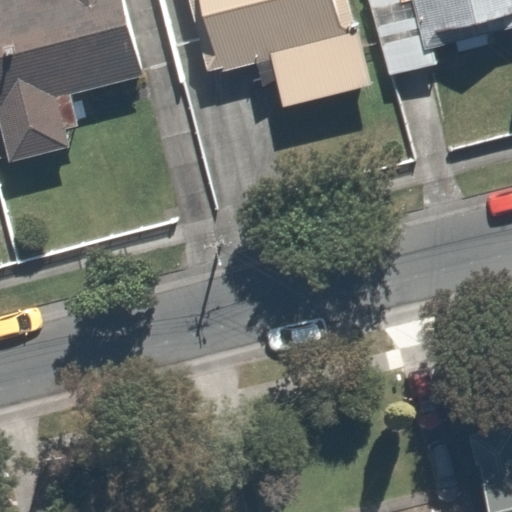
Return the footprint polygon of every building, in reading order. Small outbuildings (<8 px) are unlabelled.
[(136,0),(0,0),(0,122),(6,152),(80,137),(71,94),(153,77),(136,0)] [(380,80),(359,0),(187,0),(206,73),(281,54),(293,102),(380,80)] [(448,41),(511,25),(511,0),(376,0),(395,75),(453,61),(448,41)] [(511,511),(511,437),(481,445),(496,511),(511,511)] [(442,511),(439,499),(393,511),(442,511)]
